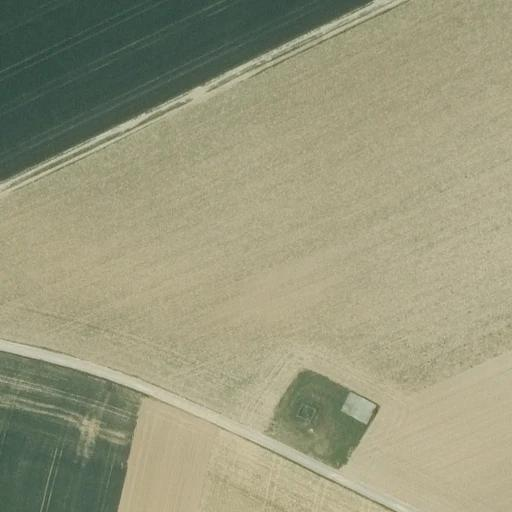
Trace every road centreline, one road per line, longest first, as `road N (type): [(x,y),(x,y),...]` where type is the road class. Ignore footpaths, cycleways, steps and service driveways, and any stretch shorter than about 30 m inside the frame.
road 1 (track): [(394,0),(0,193)]
road 2 (track): [(366,511),(209,441),(0,372)]
